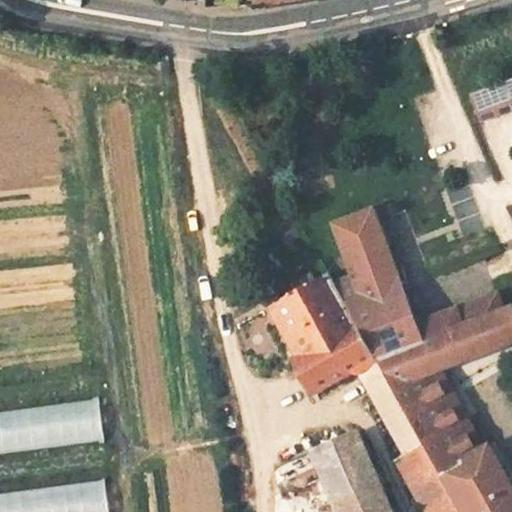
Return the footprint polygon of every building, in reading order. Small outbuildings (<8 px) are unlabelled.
[(480,119),(511,106),(511,77),(470,93),(480,119)] [(441,370),(511,343),(511,309),(509,311),(464,327),(457,309),(416,324),(393,261),(377,213),(329,233),(350,279),(335,283),(377,356),(384,369),(394,387),(441,370)] [(452,222),(431,230),(439,251),(460,243),(452,222)] [(329,273),(270,304),(318,389),(377,356),(335,283),(329,273)] [(509,311),(502,293),(457,309),(464,327),(509,311)] [(384,369),(369,377),(414,462),(432,453),(407,410),(394,387),(384,369)] [(469,457),(484,449),(441,370),(394,387),(407,410),(437,399),(469,457)] [(100,399),(0,412),(0,453),(105,440),(100,399)] [(511,511),(511,488),(489,446),(484,449),(469,457),(437,399),(407,410),(432,453),(455,495),(465,511),(511,511)] [(341,511),(392,511),(357,431),(314,450),(341,511)] [(406,466),(427,509),(455,495),(432,453),(414,462),(406,466)] [(0,511),(109,511),(106,481),(0,494),(0,511)] [(427,509),(428,511),(465,511),(455,495),(427,509)]
